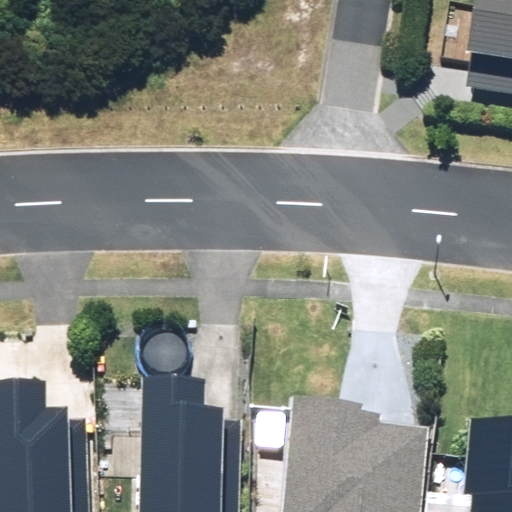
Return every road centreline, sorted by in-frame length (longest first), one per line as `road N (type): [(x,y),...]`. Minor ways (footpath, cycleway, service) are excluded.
road 1 (residential): [(0,204),(332,205)]
road 2 (residential): [(332,205),(364,0)]
road 3 (residential): [(332,205),(511,225)]
